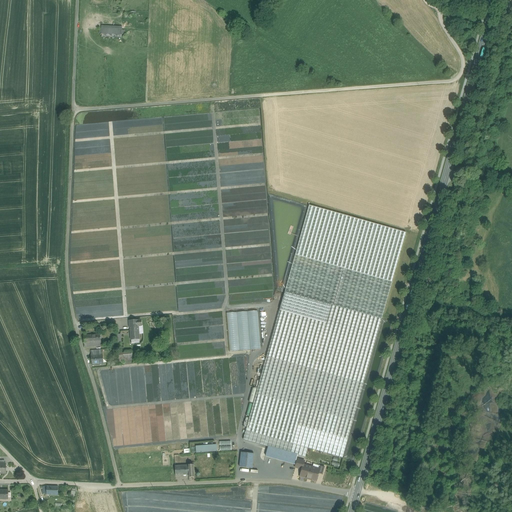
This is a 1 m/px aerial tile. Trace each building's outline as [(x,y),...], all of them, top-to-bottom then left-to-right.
[(125,30),(99,29),(99,33),(101,33),(101,37),(121,38),(121,34),(125,34),(125,30)] [(405,233),(309,206),(280,310),(326,323),(331,305),(381,319),(405,233)] [(381,319),(331,305),(326,323),(280,310),(267,357),(363,383),(381,319)] [(259,310),(226,313),(230,353),(262,350),(259,310)] [(141,320),(129,321),(129,327),(130,327),(131,339),(139,339),(138,326),(141,326),(141,320)] [(100,334),(84,336),(85,348),(101,346),(100,334)] [(102,350),(91,351),(92,365),(103,364),(102,350)] [(134,352),(123,353),(124,362),(135,361),(134,352)] [(363,383),(267,357),(243,440),(269,447),(297,455),(305,457),(308,448),(342,458),(363,383)] [(257,390),(252,388),(248,403),(253,404),(257,390)] [(220,441),(220,450),(231,450),(231,441),(220,441)] [(217,445),(196,446),(197,454),(218,452),(217,445)] [(269,447),(266,456),(295,464),(297,455),(269,447)] [(254,454),(241,452),(239,467),(252,468),(254,454)] [(304,461),(297,459),(295,467),(302,469),(303,464),(304,461)] [(300,476),(308,478),(312,467),(303,464),(302,469),(300,476)] [(193,465),(188,465),(179,466),(179,471),(185,470),(186,475),(189,475),(189,477),(194,477),(193,465)] [(185,470),(179,471),(179,466),(175,466),(175,476),(186,475),(185,470)] [(312,467),(308,478),(317,481),(319,473),(320,469),(313,467),(312,467)] [(59,486),(47,485),(47,494),(47,495),(58,496),(59,486)] [(0,499),(9,499),(8,490),(0,489),(0,499)]
